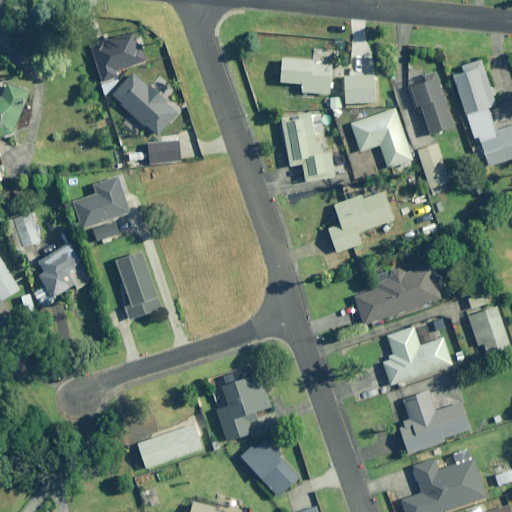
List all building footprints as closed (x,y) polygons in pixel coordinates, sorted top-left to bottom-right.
[(331,64),(282,61),(280,84),(301,85),(300,94),(328,96),(331,64)] [(482,61),(452,71),(467,117),(497,107),(482,61)] [(177,113),(131,72),(110,96),(156,136),(177,113)] [(437,73),(409,82),(428,139),(456,130),(437,73)] [(0,140),(16,135),(33,94),(6,83),(0,97),(0,140)] [(369,84),(350,83),(349,102),(368,103),(369,84)] [(343,109),(343,98),(333,98),(332,108),(343,109)] [(396,108),(352,124),(362,153),(381,146),(388,169),(414,160),(396,108)] [(313,111),(280,117),(289,167),(302,165),(306,184),(334,179),(330,156),(321,157),(313,111)] [(511,127),(478,138),(489,171),(511,163),(511,127)] [(182,159),(181,141),(159,142),(160,160),(182,159)] [(452,183),(440,144),(419,150),(431,190),(452,183)] [(84,230),(92,227),(98,243),(122,234),(117,218),(133,212),(123,184),(120,175),(94,184),(97,193),(74,202),(84,230)] [(383,191),(334,209),(339,224),(327,228),(337,255),(363,245),(358,233),(394,220),(383,191)] [(43,242),(34,218),(9,226),(17,250),(43,242)] [(438,232),(436,224),(423,228),(425,236),(438,232)] [(69,244),(33,266),(54,300),(76,287),(70,276),(84,267),(69,244)] [(142,252),(113,262),(134,319),(162,309),(142,252)] [(0,261),(0,302),(0,303),(18,292),(0,261)] [(377,288),(354,296),(365,326),(442,300),(430,265),(376,283),(377,288)] [(497,307),(470,317),(484,358),(511,349),(497,307)] [(393,356),(385,359),(395,386),(454,365),(444,338),(422,345),(416,327),(387,337),(393,356)] [(259,374),(220,387),(226,405),(213,410),(226,447),(259,436),(252,417),(272,410),(259,374)] [(410,422),(398,426),(407,454),(472,433),(462,402),(436,411),(430,392),(403,401),(410,422)] [(194,426),(136,446),(145,471),(202,452),(194,426)] [(302,478),(266,439),(245,459),(280,498),(302,478)] [(421,496),(402,502),(405,511),(449,511),(489,499),(475,459),(437,471),(434,460),(412,468),(421,496)] [(511,481),(511,471),(497,475),(500,485),(511,481)] [(160,504),(156,488),(142,492),(146,507),(160,504)] [(225,511),(191,503),(188,511),(225,511)]
